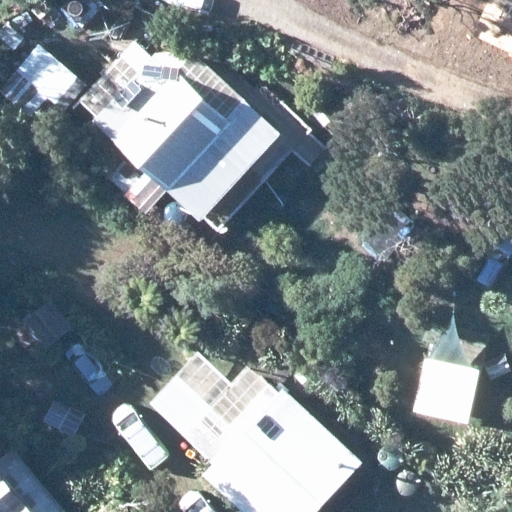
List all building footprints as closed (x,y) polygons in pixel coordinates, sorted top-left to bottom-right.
[(0,84),(0,86),(47,127),(86,82),(38,39),(0,84)] [(97,118),(199,211),(279,127),(196,46),(160,48),(97,118)] [(424,178),(459,200),(477,172),(443,150),(424,178)] [(23,317),(46,349),(77,328),(53,296),(23,317)] [(252,511),(313,511),(366,455),(285,382),(279,389),(247,360),(184,428),(216,457),(205,468),(252,511)] [(0,454),(0,511),(67,511),(12,444),(0,454)]
